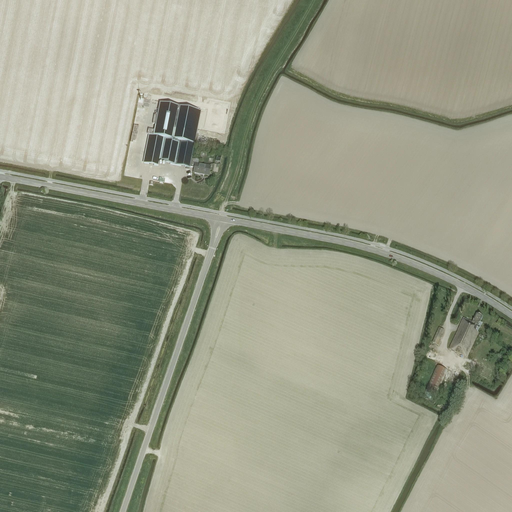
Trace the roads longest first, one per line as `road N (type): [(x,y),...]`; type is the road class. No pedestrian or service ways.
road 1 (secondary): [(511,315),(394,255),(222,218)]
road 2 (tertiary): [(122,511),(214,242)]
road 3 (track): [(313,0),(249,111),(223,212)]
road 4 (secondary): [(222,218),(0,176)]
